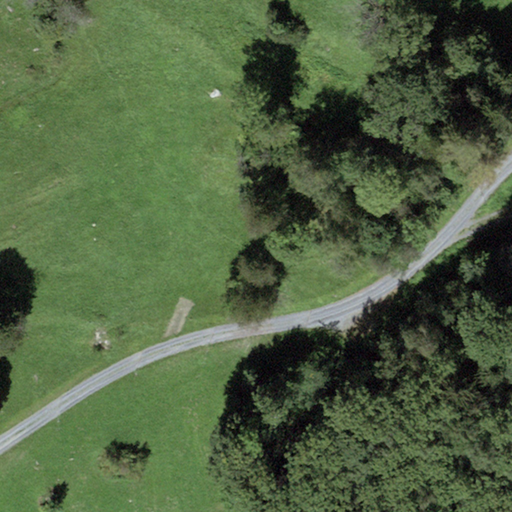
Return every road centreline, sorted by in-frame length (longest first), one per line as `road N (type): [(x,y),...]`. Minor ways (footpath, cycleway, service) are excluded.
road 1 (track): [(0,455),(132,361),(350,304),(511,167)]
road 2 (track): [(396,265),(511,218)]
